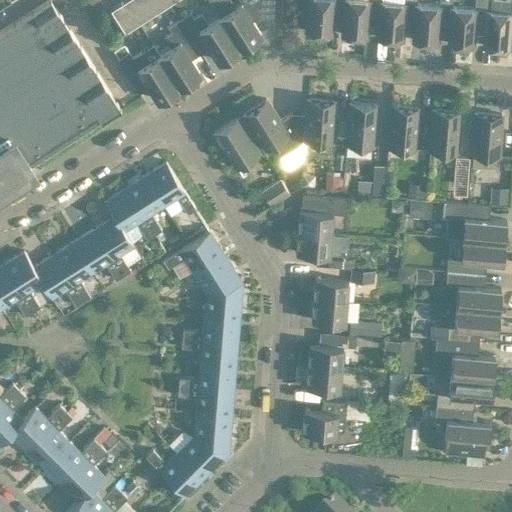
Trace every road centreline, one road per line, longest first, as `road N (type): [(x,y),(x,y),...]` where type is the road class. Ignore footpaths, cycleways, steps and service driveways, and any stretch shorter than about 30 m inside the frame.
road 1 (residential): [(276,456),(270,425),(282,310),(169,112)]
road 2 (residential): [(169,112),(278,62),(511,83)]
road 3 (residential): [(0,217),(169,112)]
road 4 (residential): [(511,474),(345,461)]
